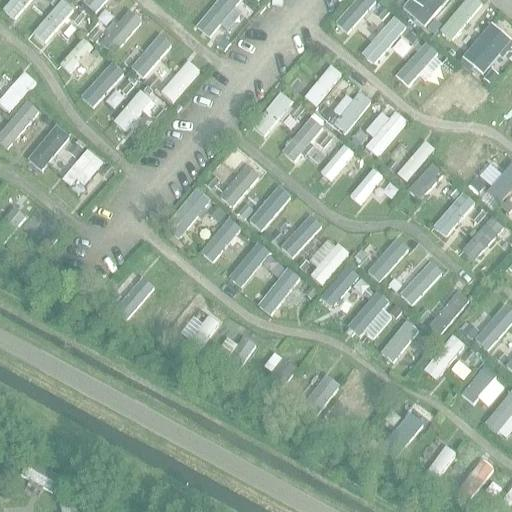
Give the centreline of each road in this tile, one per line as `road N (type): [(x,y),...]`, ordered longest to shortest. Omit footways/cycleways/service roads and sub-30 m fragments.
road 1 (track): [(124,218),(251,320),(339,346),(426,399),(511,466)]
road 2 (unclassified): [(314,511),(0,338)]
road 3 (track): [(474,285),(419,235),(334,219),(209,117)]
road 4 (track): [(511,148),(473,127),(423,121),(294,15)]
road 5 (track): [(149,188),(77,125),(39,65),(0,29)]
road 6 (track): [(237,83),(142,0)]
road 7 (track): [(0,173),(100,247)]
